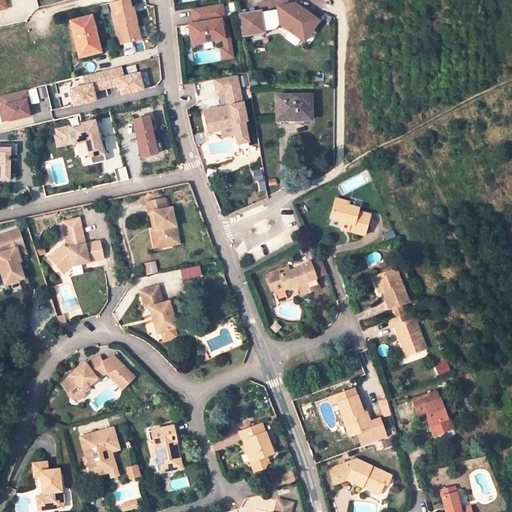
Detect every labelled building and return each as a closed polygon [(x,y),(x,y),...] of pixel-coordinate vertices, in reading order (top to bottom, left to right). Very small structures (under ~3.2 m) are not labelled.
[(127,0),(120,0),(110,3),(120,43),(140,38),(132,7),(130,8),(127,0)] [(222,3),(189,9),(192,22),(187,23),(190,42),(220,37),(227,35),(226,26),(221,26),(219,18),(224,17),(222,3)] [(261,9),(238,13),(242,38),(265,35),(265,32),(275,30),(282,26),(300,40),(315,19),(294,4),(276,7),(277,9),(262,12),(261,9)] [(70,21),(80,55),(100,50),(91,16),(70,21)] [(318,21),(315,19),(300,40),(303,42),(318,21)] [(229,45),(227,35),(220,37),(221,47),(229,45)] [(229,45),(221,47),(219,47),(221,59),(231,58),(229,45)] [(195,63),(212,62),(211,51),(195,52),(195,63)] [(120,66),(101,71),(106,88),(118,85),(121,94),(142,88),(138,73),(122,77),(121,69),(120,66)] [(86,86),(70,90),(74,106),(95,100),(93,91),(106,88),(101,71),(83,76),(86,86)] [(237,75),(214,79),(217,94),(225,92),(239,90),(237,75)] [(239,76),(241,88),(248,86),(246,75),(239,76)] [(44,87),(37,89),(39,100),(47,98),(44,87)] [(25,90),(0,96),(0,97),(2,105),(4,104),(8,120),(29,116),(26,100),(27,99),(25,90)] [(225,92),(227,107),(230,106),(239,105),(241,101),(239,90),(225,92)] [(277,96),(277,120),(279,120),(288,120),(310,120),(310,95),(277,96)] [(8,120),(4,104),(2,105),(0,105),(0,111),(3,122),(8,120)] [(239,105),(230,106),(233,124),(243,122),(245,121),(242,107),(239,105)] [(233,124),(230,106),(227,107),(225,107),(218,109),(203,111),(207,132),(221,129),(221,126),(233,124)] [(148,116),(133,120),(136,135),(137,135),(139,142),(138,142),(141,157),(157,153),(153,139),(151,131),(152,131),(148,116)] [(57,136),(55,136),(57,146),(73,143),(73,144),(85,141),(89,156),(90,156),(92,164),(105,161),(103,153),(102,153),(98,138),(95,139),(94,135),(97,134),(94,121),(81,124),(82,127),(70,129),(69,127),(56,130),(57,136)] [(248,146),(243,122),(233,124),(234,127),(237,141),(238,148),(248,146)] [(0,148),(0,177),(1,178),(1,179),(10,179),(10,161),(9,160),(9,154),(18,154),(18,144),(0,144),(0,148)] [(340,183),(345,193),(367,182),(362,173),(340,183)] [(48,176),(41,178),(43,185),(50,183),(48,176)] [(169,248),(168,240),(177,238),(171,211),(165,212),(163,200),(145,204),(148,216),(153,215),(157,231),(151,232),(155,251),(169,248)] [(343,222),(341,230),(365,236),(370,215),(357,212),(358,209),(348,206),(349,203),(335,200),(330,219),(343,222)] [(63,269),(70,261),(72,267),(82,265),(81,260),(89,258),(90,263),(104,260),(100,242),(86,245),(81,227),(64,231),(68,249),(62,244),(50,259),(63,269)] [(394,231),(384,235),(386,240),(396,237),(394,231)] [(11,234),(2,237),(7,252),(11,252),(16,250),(11,234)] [(0,286),(16,282),(13,273),(11,265),(15,264),(11,252),(7,252),(2,237),(0,237),(0,286)] [(168,240),(169,248),(178,246),(177,238),(168,240)] [(320,258),(310,262),(316,277),(327,272),(322,260),(320,258)] [(70,261),(63,269),(72,267),(70,261)] [(270,278),(267,279),(271,291),(274,289),(284,286),(285,289),(299,284),(303,294),(320,288),(316,277),(310,262),(310,261),(300,264),(301,266),(290,270),(288,266),(278,269),(279,272),(271,275),(269,276),(270,278)] [(373,278),(386,311),(388,311),(397,307),(406,304),(392,271),(373,278)] [(157,284),(140,288),(145,308),(149,307),(155,332),(174,327),(168,301),(162,302),(157,284)] [(388,311),(391,319),(401,316),(397,307),(388,311)] [(409,313),(405,315),(389,321),(392,328),(393,327),(399,342),(401,341),(407,356),(426,349),(414,319),(412,320),(409,313)] [(110,357),(98,362),(102,372),(109,370),(115,376),(109,381),(118,390),(131,378),(110,357)] [(78,401),(83,397),(82,395),(78,392),(84,387),(92,379),(93,381),(104,377),(102,372),(98,362),(97,359),(82,365),(67,379),(71,383),(72,382),(75,385),(66,394),(63,391),(62,392),(70,400),(78,401)] [(63,391),(66,394),(75,385),(72,382),(71,383),(63,391)] [(78,392),(82,395),(83,394),(85,396),(90,392),(88,388),(86,390),(84,387),(78,392)] [(340,408),(350,437),(358,434),(370,430),(367,424),(363,412),(354,389),(335,396),(340,408)] [(425,414),(434,437),(453,429),(448,418),(447,418),(440,400),(439,400),(436,392),(413,400),(418,416),(425,414)] [(340,408),(335,396),(330,397),(335,409),(340,408)] [(370,430),(358,434),(363,447),(387,438),(380,419),(370,423),(367,424),(370,430)] [(242,442),(246,440),(254,461),(249,462),(253,472),(263,468),(267,461),(266,457),(273,454),(261,423),(237,431),(242,442)] [(176,459),(172,444),(175,443),(171,427),(151,432),(153,441),(146,443),(150,459),(156,457),(160,474),(178,469),(176,459)] [(86,465),(90,479),(108,475),(102,452),(117,449),(116,448),(112,430),(80,438),(86,465)] [(246,440),(242,442),(249,462),(254,461),(246,440)] [(102,452),(108,475),(109,480),(113,479),(120,478),(114,454),(122,453),(120,447),(116,448),(117,449),(102,452)] [(364,485),(380,493),(384,485),(387,487),(392,476),(357,459),(355,464),(350,462),(327,470),(333,486),(348,480),(363,488),(364,485)] [(40,462),(38,461),(35,461),(32,465),(32,470),(35,473),(36,473),(36,481),(36,487),(38,487),(38,492),(46,492),(46,497),(43,499),(44,508),(46,510),(37,511),(36,498),(34,500),(35,510),(37,511),(47,511),(46,511),(51,511),(52,510),(56,510),(56,504),(58,504),(58,495),(55,495),(54,469),(43,469),(43,464),(42,463),(40,462)] [(126,478),(138,475),(135,464),(123,467),(126,478)] [(364,485),(363,488),(379,495),(380,493),(364,485)] [(446,511),(471,511),(470,508),(461,510),(457,497),(454,497),(452,489),(441,491),(446,511)] [(36,498),(37,511),(46,510),(44,508),(43,499),(46,497),(46,492),(38,492),(36,492),(36,498)] [(134,500),(121,503),(123,511),(136,507),(134,500)] [(286,511),(289,503),(274,500),(271,511),(286,511)]
